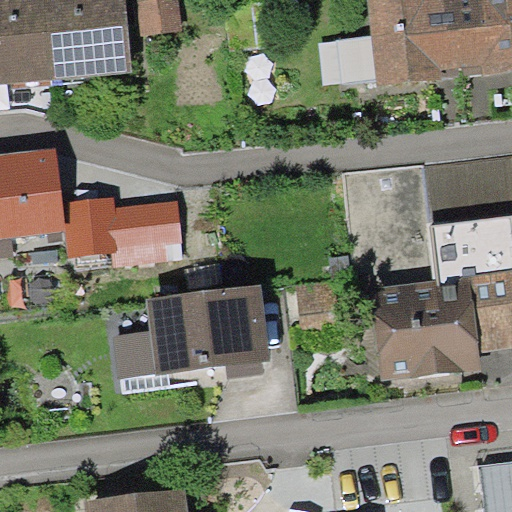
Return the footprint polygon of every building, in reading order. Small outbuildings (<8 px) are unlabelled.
[(0,0),(0,83),(53,79),(45,0),(0,0)] [(45,0),(53,79),(132,72),(128,37),(125,0),(45,0)] [(177,0),(125,0),(128,37),(180,33),(177,0)] [(447,77),(463,75),(455,0),(369,0),(373,36),(377,79),(378,85),(441,79),(441,78),(447,77)] [(511,0),(455,0),(463,75),(497,72),(511,70),(511,0)] [(377,79),(373,36),(337,40),(342,83),(377,79)] [(0,154),(0,237),(66,230),(62,202),(55,148),(0,154)] [(511,156),(424,166),(431,225),(511,215),(511,156)] [(113,196),(62,202),(66,230),(69,257),(112,252),(115,251),(110,214),(115,213),(115,207),(113,196)] [(177,200),(115,207),(115,213),(110,214),(115,251),(112,252),(114,266),(183,258),(177,200)] [(511,215),(431,225),(438,280),(470,277),(479,351),(511,347),(511,215)] [(438,280),(356,289),(366,375),(381,373),(381,379),(480,368),(479,351),(470,277),(438,280)] [(335,280),(298,285),(303,328),(340,323),(335,280)] [(260,284),(147,298),(151,332),(113,336),(118,377),(121,377),(156,373),(156,374),(168,373),(226,366),(246,363),(264,361),(270,360),(260,284)] [(246,363),(226,366),(228,378),(266,373),(264,361),(246,363)] [(156,373),(121,377),(124,393),(170,387),(168,373),(156,374),(156,373)] [(511,511),(511,462),(474,467),(479,511),(511,511)] [(135,494),(86,500),(86,511),(188,511),(186,489),(135,494)]
